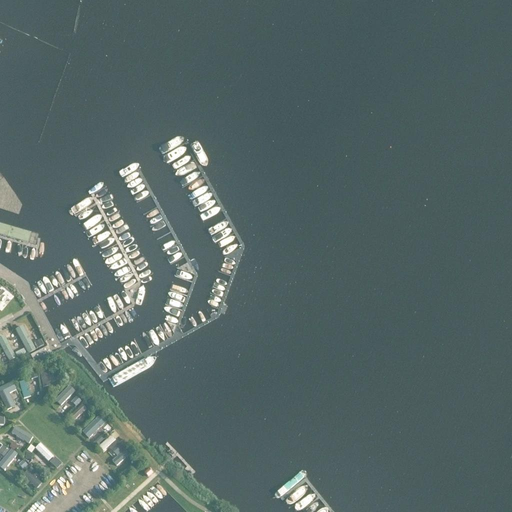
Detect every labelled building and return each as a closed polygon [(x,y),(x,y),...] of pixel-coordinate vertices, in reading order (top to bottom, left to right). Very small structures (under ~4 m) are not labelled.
[(0,223),(0,234),(35,245),(38,235),(0,223)] [(22,331),(18,333),(27,350),(31,348),(22,331)] [(4,340),(0,341),(0,344),(8,361),(24,353),(23,349),(12,355),(4,340)] [(42,388),(48,387),(45,369),(39,370),(42,388)] [(24,399),(30,398),(25,383),(19,385),(24,399)] [(0,392),(8,409),(15,406),(9,395),(16,392),(12,384),(0,390),(0,392)] [(56,401),(60,405),(70,394),(66,390),(56,401)] [(75,420),(86,409),(81,404),(70,415),(75,420)] [(89,436),(102,424),(96,420),(84,431),(89,436)] [(21,432),(11,429),(8,438),(17,442),(21,432)] [(103,451),(116,439),(112,434),(99,446),(103,451)] [(101,436),(93,443),(96,446),(104,439),(101,436)] [(31,440),(24,439),(22,447),(29,449),(31,440)] [(12,443),(9,448),(15,452),(18,447),(12,443)] [(0,447),(0,453),(4,456),(9,450),(2,445),(0,447)] [(42,448),(34,461),(40,465),(48,452),(42,448)] [(0,464),(0,467),(4,470),(17,454),(12,450),(0,464)] [(117,466),(129,454),(125,450),(113,461),(117,466)] [(36,489),(41,484),(32,476),(36,472),(31,468),(23,476),(36,489)]
